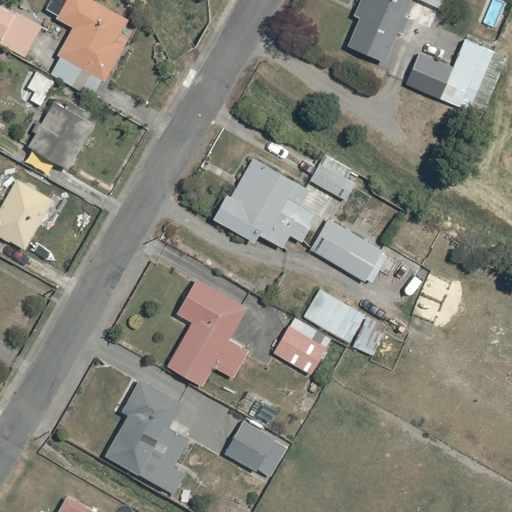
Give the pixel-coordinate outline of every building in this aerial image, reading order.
[(107,78),(111,80),(142,25),(102,3),(97,0),(67,0),(57,18),(74,27),(60,53),(63,54),(52,73),(96,97),(107,78)] [(414,0),(362,0),(355,16),(362,19),(351,45),(388,62),(402,32),(407,35),(414,19),(407,16),(414,0)] [(0,4),(0,37),(4,40),(3,43),(30,57),(46,27),(16,11),(15,13),(0,4)] [(511,55),(468,37),(456,64),(423,50),(408,85),(485,118),(511,55)] [(50,83),(32,72),(22,89),(31,94),(27,102),(36,107),(50,83)] [(58,99),(30,145),(71,169),(98,122),(58,99)] [(357,169),(355,168),(328,154),(326,153),(321,163),(311,181),(349,201),(359,183),(352,179),(357,169)] [(230,193),(217,215),(260,242),(264,235),(286,248),(294,235),(303,241),(321,212),(307,204),(315,190),(257,155),(233,194),(230,193)] [(4,171),(0,177),(0,233),(29,250),(46,223),(54,227),(70,200),(57,193),(55,197),(20,176),(18,179),(4,171)] [(385,252),(330,217),(313,249),(369,284),(371,280),(376,282),(389,259),(383,255),(385,252)] [(254,304),(199,273),(176,317),(183,320),(185,316),(194,321),(172,364),(208,383),(217,366),(238,377),(255,346),(237,336),(254,304)] [(319,286),(305,315),(376,355),(391,326),(319,286)] [(337,337),(296,315),(276,352),(316,374),(337,337)] [(384,385),(366,375),(355,396),(373,405),(384,385)] [(127,409),(132,412),(109,455),(180,492),(189,474),(177,468),(193,438),(172,427),(186,401),(143,379),(127,409)] [(229,453),(231,454),(260,471),(261,469),(272,475),(290,447),(249,421),(229,453)] [(98,511),(69,495),(59,511),(98,511)]
